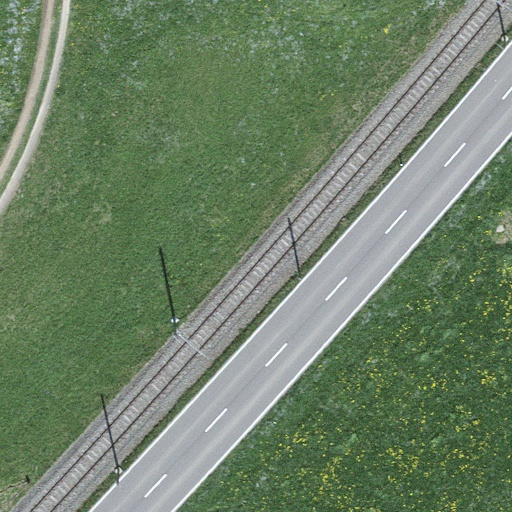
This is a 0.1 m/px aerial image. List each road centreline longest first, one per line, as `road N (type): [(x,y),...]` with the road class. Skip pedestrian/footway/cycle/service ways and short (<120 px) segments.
road 1 (secondary): [(124,511),(511,82)]
road 2 (track): [(56,0),(43,108),(0,192)]
